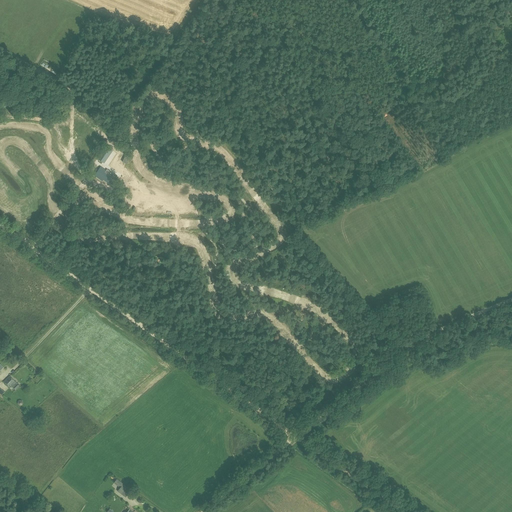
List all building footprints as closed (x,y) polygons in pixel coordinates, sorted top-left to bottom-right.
[(104,163),(112,151),(106,146),(97,158),(104,163)] [(122,162),(126,164),(130,156),(126,154),(122,162)] [(104,180),(108,183),(113,176),(118,179),(123,171),(118,168),(114,175),(109,171),(108,172),(101,167),(95,176),(103,181),(104,180)] [(11,385),(15,390),(19,386),(10,376),(4,382),(9,387),(11,385)] [(118,491),(126,497),(131,490),(117,480),(114,483),(121,488),(118,491)]
